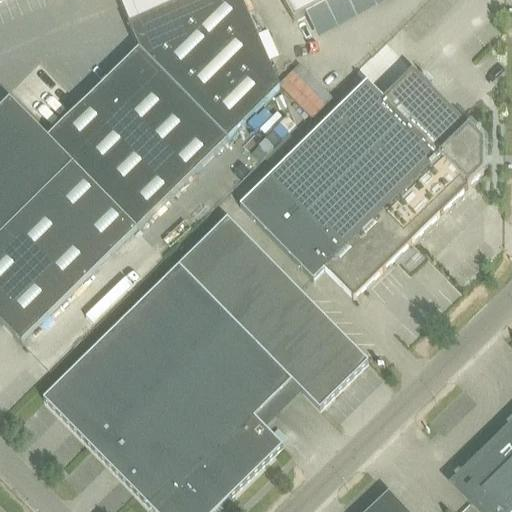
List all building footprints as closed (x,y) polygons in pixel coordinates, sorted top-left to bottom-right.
[(191,0),(130,27),(128,28),(139,52),(49,140),(10,100),(9,101),(74,166),(138,230),(280,91),(239,0),(191,0)] [(119,0),(130,27),(191,0),(119,0)] [(281,0),(294,23),(337,0),(281,0)] [(325,272),(354,301),(484,174),(484,144),(413,72),(383,100),(367,84),(240,208),(313,283),(325,272)] [(0,237),(74,166),(9,101),(0,109),(0,237)] [(0,324),(20,345),(138,230),(74,166),(0,237),(0,324)] [(179,269),(43,402),(149,510),(158,501),(165,507),(164,508),(164,511),(205,511),(206,507),(213,500),(221,509),(283,449),(255,420),(292,384),(179,269)] [(511,511),(511,439),(510,437),(467,479),(474,486),(467,493),(465,490),(463,492),(474,503),(483,511),(511,511)] [(404,511),(389,495),(370,511),(404,511)]
